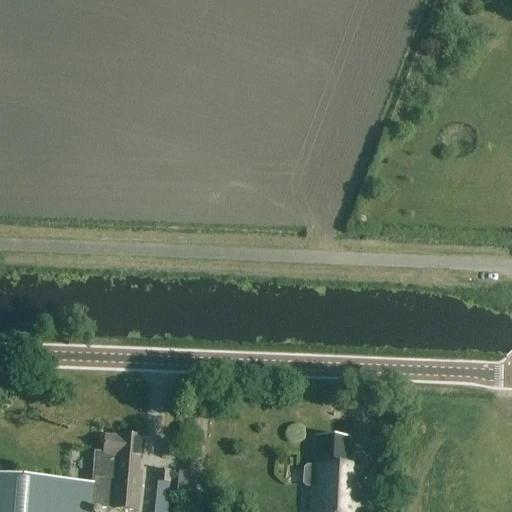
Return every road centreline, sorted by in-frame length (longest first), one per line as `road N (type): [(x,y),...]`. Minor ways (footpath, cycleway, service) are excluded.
road 1 (tertiary): [(511,373),(0,353)]
road 2 (unclassified): [(511,265),(0,246)]
